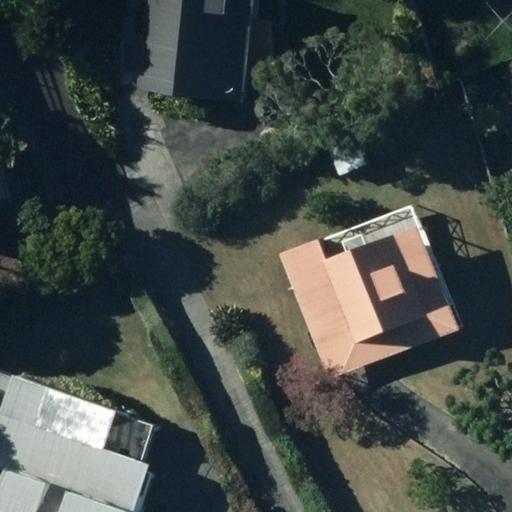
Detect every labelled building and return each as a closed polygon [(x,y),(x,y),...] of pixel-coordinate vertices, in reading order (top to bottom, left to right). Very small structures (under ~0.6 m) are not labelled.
[(134,36),(131,65),(156,69),(154,81),(260,95),(271,0),(164,0),(160,39),(134,36)] [(0,196),(20,192),(0,107),(0,196)] [(332,234),(289,250),(336,375),(473,323),(433,219),(339,254),(332,234)] [(0,412),(15,419),(3,452),(26,461),(24,467),(144,511),(149,511),(171,457),(124,440),(138,403),(35,364),(30,376),(0,365),(0,412)] [(144,511),(24,467),(7,511),(144,511)]
